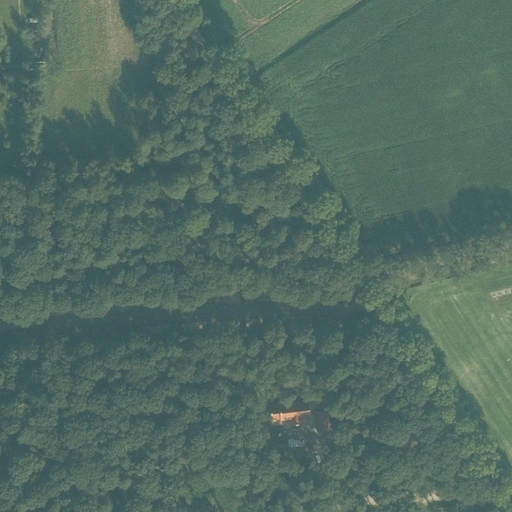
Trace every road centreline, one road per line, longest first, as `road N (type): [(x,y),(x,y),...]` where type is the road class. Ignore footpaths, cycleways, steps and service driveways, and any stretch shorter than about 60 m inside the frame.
road 1 (unclassified): [(356,278),(0,202)]
road 2 (unclassified): [(356,278),(174,0)]
road 3 (unclassified): [(507,511),(356,278)]
road 4 (unclassified): [(511,248),(356,278)]
